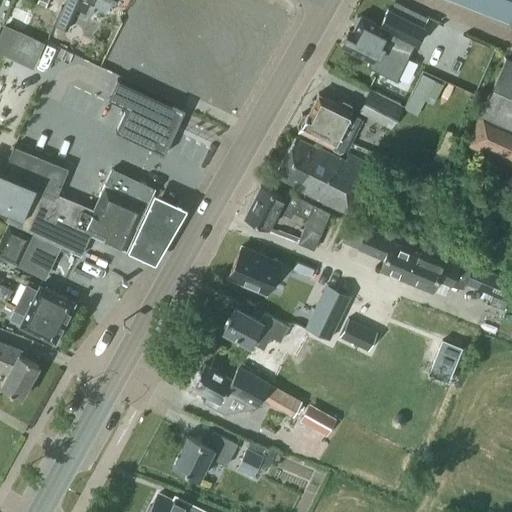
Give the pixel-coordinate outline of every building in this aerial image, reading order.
[(72,12),(77,0),(65,0),(62,7),(72,12)] [(258,64),(271,71),(297,17),(260,0),(256,0),(254,5),(244,0),(210,0),(205,12),(230,24),(198,90),(237,108),(258,64)] [(353,30),(349,28),(341,45),(371,59),(369,63),(381,69),(391,48),(402,53),(409,38),(417,42),(425,25),(423,25),(428,16),(396,0),(391,10),(388,8),(380,24),(361,14),(359,17),(356,16),(353,23),(355,25),(353,30)] [(511,0),(460,0),(509,19),(511,10),(511,0)] [(4,23),(0,33),(0,51),(6,55),(18,29),(4,23)] [(123,24),(110,51),(127,59),(140,32),(123,24)] [(469,63),(490,71),(500,46),(479,38),(469,63)] [(511,58),(506,55),(468,142),(511,161),(511,58)] [(423,73),(403,108),(416,115),(436,80),(423,73)] [(136,87),(127,106),(164,123),(153,146),(152,147),(152,148),(164,153),(185,108),(172,102),(172,104),(136,87)] [(360,109),(353,108),(352,109),(360,110),(392,126),(403,105),(371,89),(360,109)] [(339,103),(319,93),(309,112),(308,111),(303,113),(297,123),(300,128),(334,146),(335,149),(341,152),(349,148),(364,118),(351,112),(352,109),(353,108),(352,103),(343,99),(339,101),(339,103)] [(448,157),(457,131),(449,128),(440,154),(448,157)] [(351,213),(375,166),(349,153),(346,159),(318,145),(318,146),(296,135),(276,174),(298,185),(297,187),(351,213)] [(0,214),(9,219),(81,253),(82,252),(76,249),(85,229),(126,248),(146,204),(141,201),(150,183),(113,166),(106,182),(93,207),(56,192),(67,167),(14,145),(3,172),(0,170),(0,214)] [(433,159),(426,174),(437,179),(443,164),(433,159)] [(261,185),(246,217),(269,229),(280,206),(293,213),(307,220),(305,224),(321,232),(330,212),(287,190),(284,196),(261,185)] [(380,223),(390,201),(378,197),(369,218),(380,223)] [(187,215),(156,200),(128,257),(156,269),(187,215)] [(9,219),(0,237),(0,256),(17,264),(34,231),(9,219)] [(380,269),(406,280),(418,252),(393,241),(393,239),(367,228),(358,248),(371,254),(372,253),(384,258),(380,269)] [(267,291),(279,262),(241,245),(228,275),(267,291)] [(418,252),(406,280),(432,291),(437,280),(451,286),(459,266),(444,260),(443,262),(418,252)] [(465,284),(501,299),(510,279),(473,264),(465,284)] [(0,292),(5,295),(13,278),(0,271),(0,292)] [(26,283),(19,297),(32,303),(29,308),(42,314),(44,308),(66,318),(75,301),(53,290),(52,291),(39,284),(37,289),(26,283)] [(322,292),(306,327),(329,338),(346,303),(322,292)] [(29,308),(32,303),(19,297),(14,308),(15,308),(10,318),(20,322),(20,323),(33,329),(33,330),(55,341),(66,318),(44,308),(42,314),(29,308)] [(280,339),(289,323),(264,310),(260,319),(236,306),(223,329),(250,343),(252,340),(264,346),(270,334),(280,339)] [(356,343),(365,325),(348,317),(340,335),(356,343)] [(302,345),(311,330),(292,320),(284,335),(302,345)] [(441,338),(427,373),(447,381),(461,346),(441,338)] [(7,373),(0,385),(21,397),(39,365),(19,353),(21,349),(0,340),(0,368),(3,370),(7,373)] [(205,362),(192,385),(220,401),(226,389),(257,406),(270,383),(239,365),(232,377),(205,362)] [(272,404),(292,415),(300,400),(281,389),(272,404)] [(305,420),(333,433),(342,415),(313,402),(305,420)] [(402,425),(404,423),(405,420),(404,416),(399,413),(395,415),(393,417),(392,420),(394,424),(398,426),(402,425)] [(206,444),(187,434),(173,464),(199,477),(209,456),(226,464),(237,442),(213,430),(206,444)] [(247,447),(240,462),(257,470),(258,469),(261,470),(265,463),(261,461),(264,455),(247,447)] [(210,511),(175,494),(172,500),(158,493),(148,511),(210,511)]
